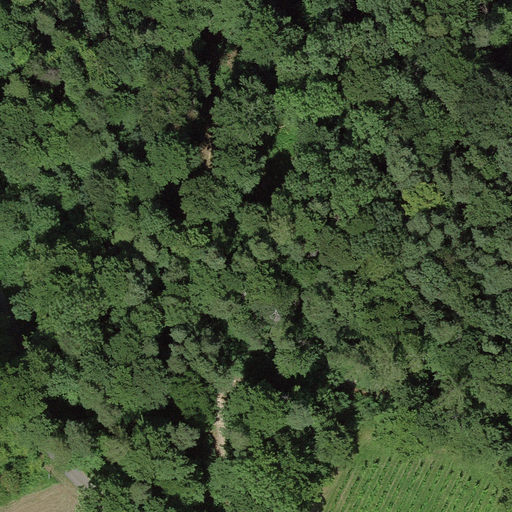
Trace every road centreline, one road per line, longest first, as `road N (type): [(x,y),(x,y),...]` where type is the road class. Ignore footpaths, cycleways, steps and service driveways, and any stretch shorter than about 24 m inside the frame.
road 1 (track): [(271,0),(241,65),(199,249),(223,385)]
road 2 (track): [(121,511),(48,439),(0,308)]
